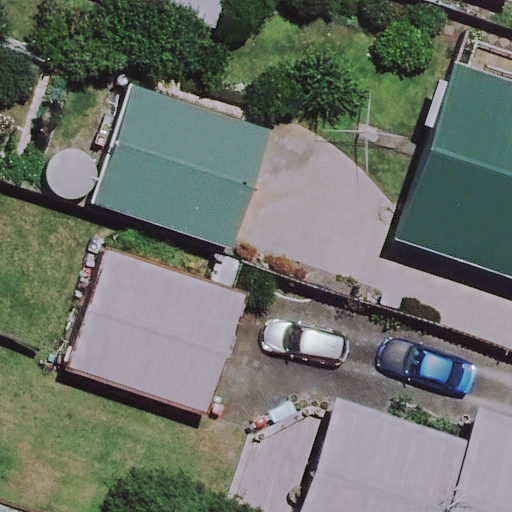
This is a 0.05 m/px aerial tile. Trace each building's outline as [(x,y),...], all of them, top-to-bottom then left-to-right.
[(219,0),(104,0),(208,34),(219,0)] [(506,0),(452,0),(501,16),(506,0)] [(511,89),(446,69),(391,248),(511,284),(511,89)] [(255,130),(136,92),(97,211),(216,249),(255,130)] [(239,302),(97,257),(60,372),(203,417),(239,302)] [(455,449),(330,405),(292,511),(511,511),(511,432),(467,417),(455,449)]
